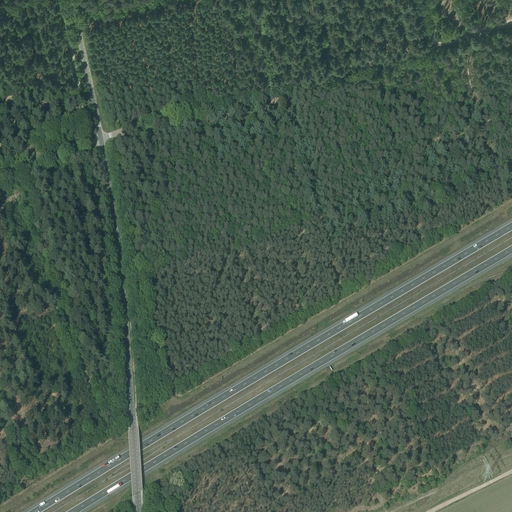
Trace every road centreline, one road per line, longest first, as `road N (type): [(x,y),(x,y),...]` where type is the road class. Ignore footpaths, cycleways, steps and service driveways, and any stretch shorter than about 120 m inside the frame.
road 1 (motorway): [(511,227),(37,511)]
road 2 (tertiary): [(138,511),(108,181),(70,0)]
road 3 (motorway): [(75,511),(511,251)]
road 4 (track): [(0,494),(19,485),(17,471),(96,435),(100,414),(4,173)]
road 5 (track): [(197,108),(511,20)]
road 6 (track): [(385,511),(360,465),(325,473),(266,506)]
road 7 (track): [(197,108),(235,255)]
